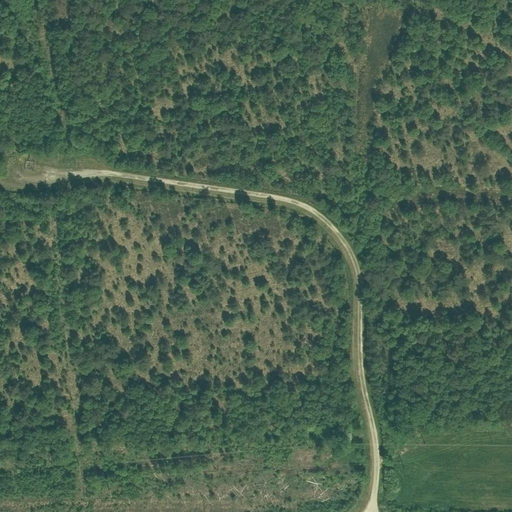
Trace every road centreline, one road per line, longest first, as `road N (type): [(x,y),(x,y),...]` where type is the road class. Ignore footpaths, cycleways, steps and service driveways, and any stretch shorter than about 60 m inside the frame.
road 1 (track): [(373,511),(375,434),(360,368),(364,298),(360,270),(339,233),(310,207),(281,199),(95,170),(23,169)]
road 2 (track): [(339,233),(388,13)]
